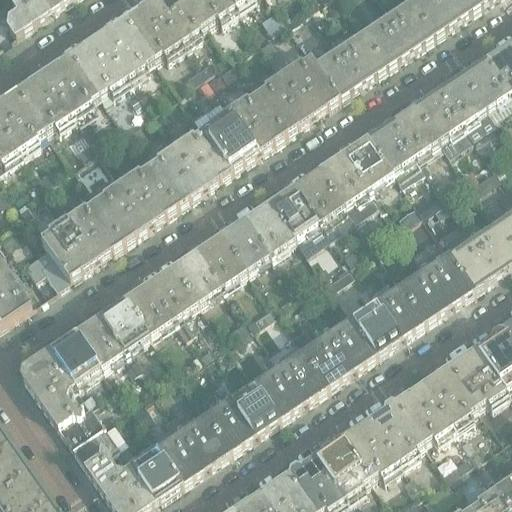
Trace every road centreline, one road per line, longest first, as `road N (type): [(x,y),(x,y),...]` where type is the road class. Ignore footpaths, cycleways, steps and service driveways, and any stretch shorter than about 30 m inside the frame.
road 1 (residential): [(0,368),(511,27)]
road 2 (residential): [(511,307),(204,511)]
road 3 (residential): [(0,85),(131,0)]
road 4 (residential): [(80,511),(0,394)]
